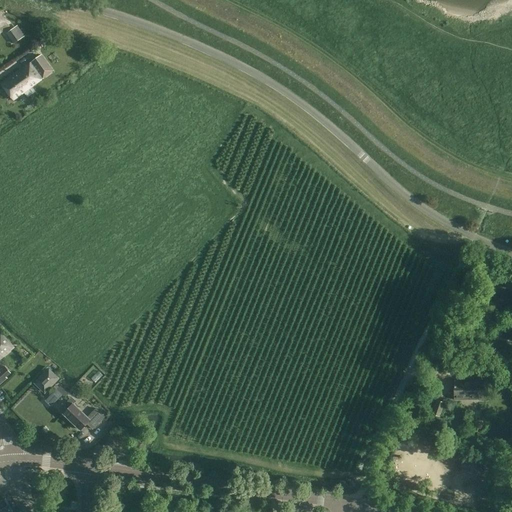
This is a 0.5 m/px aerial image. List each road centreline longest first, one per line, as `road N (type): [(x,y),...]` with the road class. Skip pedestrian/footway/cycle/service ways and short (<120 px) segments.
road 1 (unclassified): [(511,252),(422,208),(324,120),(257,75),(192,43),(62,0)]
road 2 (residential): [(399,511),(88,468)]
